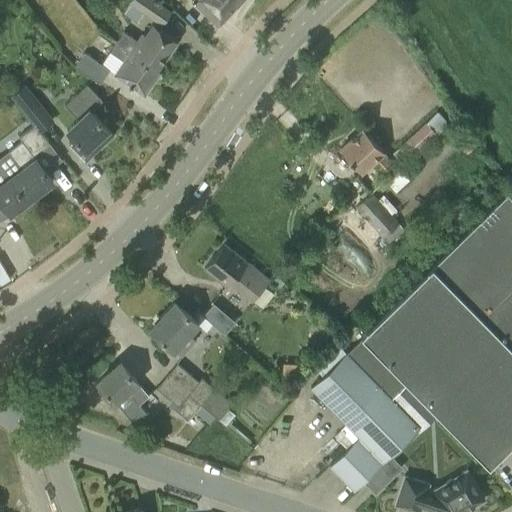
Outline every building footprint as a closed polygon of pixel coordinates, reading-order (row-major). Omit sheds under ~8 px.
[(131,1),(142,9),(143,10),(162,24),(171,11),(156,0),(129,0),(131,1)] [(202,0),(224,19),(241,0),(202,0)] [(131,1),(124,12),(136,20),(143,10),(142,9),(131,1)] [(138,57),(140,54),(145,58),(143,60),(156,69),(176,40),(153,24),(146,35),(143,33),(138,40),(123,31),(116,41),(138,57)] [(124,61),(115,75),(144,94),(159,71),(156,69),(143,60),(145,58),(140,54),(138,57),(116,41),(109,51),(124,61)] [(109,69),(83,51),(74,64),(99,82),(109,69)] [(10,96),(33,125),(38,131),(39,131),(52,120),(23,84),(10,96)] [(102,100),(88,86),(86,84),(64,105),(77,119),(66,130),(74,139),(69,144),(72,148),(84,161),(105,142),(102,139),(110,132),(91,111),(102,100)] [(438,136),(426,123),(403,145),(415,157),(438,136)] [(0,156),(0,164),(26,199),(52,180),(35,157),(35,158),(33,155),(49,143),(39,131),(38,131),(33,125),(18,136),(21,140),(0,156)] [(383,151),(376,142),(362,128),(339,148),(360,172),(372,161),(381,171),(392,162),(383,152),(383,151)] [(0,164),(0,217),(1,219),(26,199),(0,164)] [(511,197),(507,191),(431,265),(450,284),(511,347),(511,197)] [(392,247),(407,234),(370,193),(356,206),(392,247)] [(345,200),(307,243),(321,256),(356,218),(348,211),(352,207),(345,200)] [(269,280),(224,243),(204,267),(226,286),(229,283),(252,302),(269,280)] [(511,347),(450,284),(431,265),(360,334),(362,336),(438,413),(488,465),(511,441),(511,347)] [(192,316),(174,301),(149,328),(181,356),(195,340),(188,334),(197,324),(205,332),(212,324),(197,310),(192,316)] [(349,349),(310,386),(358,436),(329,464),(354,489),(415,429),(418,432),(438,413),(362,336),(349,349)] [(133,376),(120,361),(97,381),(114,401),(135,424),(147,414),(138,404),(149,395),(133,376)] [(166,374),(201,403),(201,404),(217,418),(231,402),(214,388),(201,377),(198,380),(176,361),(166,374)] [(201,404),(201,403),(166,374),(155,386),(177,405),(174,409),(187,420),(201,404)] [(211,447),(214,443),(199,430),(188,444),(202,457),(204,455),(205,456),(210,456),(214,449),(211,447)] [(461,511),(484,499),(466,469),(431,490),(429,489),(431,482),(404,474),(395,505),(419,511),(421,508),(436,511),(461,511)]
